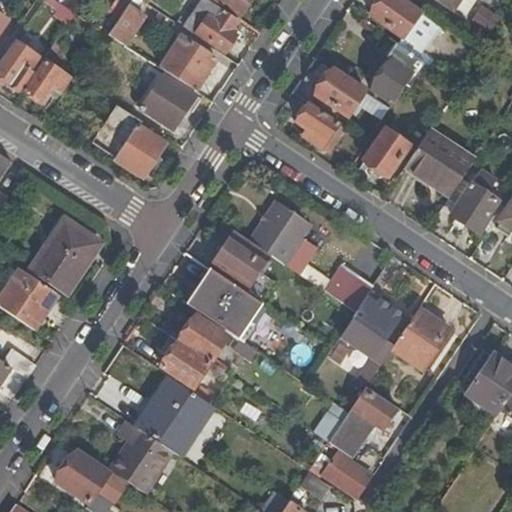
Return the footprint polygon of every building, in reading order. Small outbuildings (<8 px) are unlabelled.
[(71,21),(75,15),(52,0),(45,0),(44,2),(71,21)] [(119,0),(115,7),(123,12),(126,8),(131,0),(119,0)] [(208,0),(223,9),(239,18),(251,0),(208,0)] [(405,37),(400,44),(418,57),(426,45),(408,32),(421,13),(402,0),(382,0),(372,15),(405,37)] [(439,0),(454,9),(460,0),(439,0)] [(123,12),(115,7),(98,31),(103,34),(107,36),(121,17),(123,12)] [(490,28),(497,17),(482,7),(475,19),(490,28)] [(126,8),(123,12),(121,17),(107,36),(124,47),(144,19),(126,8)] [(230,32),(238,20),(223,9),(215,22),(207,17),(197,33),(226,52),(236,36),(230,32)] [(223,9),(238,20),(239,18),(223,9)] [(0,51),(15,31),(6,23),(0,31),(0,51)] [(179,40),(160,70),(195,93),(215,62),(179,40)] [(400,44),(396,42),(388,55),(392,59),(412,72),(408,79),(413,82),(426,63),(418,57),(400,44)] [(40,62),(14,45),(0,65),(0,78),(19,92),(40,62)] [(54,45),(22,94),(39,106),(51,88),(59,94),(69,79),(51,67),(62,51),(54,45)] [(412,72),(392,59),(371,90),(392,104),(405,83),(410,86),(413,82),(408,79),(412,72)] [(365,92),(333,70),(317,95),(349,116),(365,92)] [(196,97),(163,76),(141,112),(172,133),(196,97)] [(339,124),(310,104),(298,122),(309,129),(304,137),(322,148),(334,130),(339,124)] [(334,130),(362,149),(367,143),(339,124),(334,130)] [(116,153),(120,156),(139,128),(134,125),(116,153)] [(166,145),(139,128),(115,164),(142,181),(166,145)] [(387,177),(408,145),(385,129),(363,162),(387,177)] [(473,163),(428,133),(404,167),(450,198),(463,178),(473,163)] [(0,178),(2,177),(9,164),(0,157),(0,178)] [(2,177),(0,178),(0,204),(1,205),(14,184),(2,177)] [(486,236),(505,207),(463,178),(450,198),(442,210),(478,235),(481,232),(486,236)] [(511,200),(498,222),(500,224),(497,229),(508,236),(511,232),(511,200)] [(276,203),(250,243),(285,267),(312,226),(276,203)] [(95,243),(66,225),(34,274),(66,294),(86,263),(83,262),(95,243)] [(246,291),(269,258),(234,234),(211,267),(246,291)] [(342,266),(323,293),(342,305),(359,278),(342,266)] [(58,296),(19,271),(0,299),(0,307),(35,332),(58,296)] [(210,271),(187,306),(239,341),(251,323),(256,326),(267,309),(264,307),(253,300),(244,294),(235,288),(227,283),(222,279),(215,275),(211,272),(210,271)] [(343,306),(354,313),(362,301),(351,294),(343,306)] [(392,350),(394,346),(387,342),(404,316),(378,298),(371,307),(363,302),(356,314),(339,338),(359,351),(363,346),(376,356),(367,368),(376,373),(392,350)] [(450,329),(419,309),(394,346),(392,350),(422,370),(450,329)] [(196,317),(179,343),(212,364),(229,338),(196,317)] [(244,344),(256,326),(251,323),(239,341),(244,344)] [(212,364),(179,343),(161,369),(194,390),(212,364)] [(27,381),(35,368),(14,355),(6,367),(10,370),(27,381)] [(501,411),(511,395),(511,367),(494,355),(466,395),(497,416),(501,411)] [(0,384),(10,370),(6,367),(0,362),(0,384)] [(196,396),(173,381),(162,397),(164,399),(142,431),(174,453),(179,456),(212,407),(211,406),(196,396)] [(201,388),(196,396),(211,406),(216,399),(201,388)] [(383,430),(396,409),(366,388),(348,414),(342,424),(329,443),(350,457),(372,423),(383,430)] [(511,395),(501,411),(511,418),(511,395)] [(314,433),(329,443),(342,424),(326,414),(314,433)] [(142,431),(128,423),(118,436),(129,444),(110,471),(147,495),(174,453),(142,431)] [(357,499),(372,477),(331,449),(316,471),(357,499)] [(89,505),(110,475),(77,453),(69,463),(65,460),(55,475),(59,478),(57,483),(89,505)] [(331,486),(309,471),(288,503),(282,511),(301,511),(293,506),(305,488),(322,500),(331,486)] [(262,511),(282,511),(288,503),(275,494),(262,511)]
